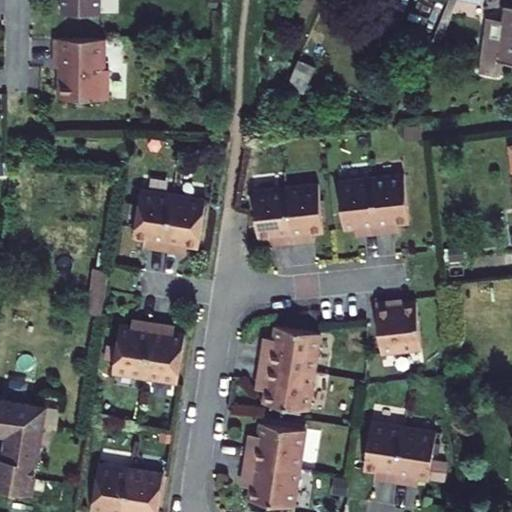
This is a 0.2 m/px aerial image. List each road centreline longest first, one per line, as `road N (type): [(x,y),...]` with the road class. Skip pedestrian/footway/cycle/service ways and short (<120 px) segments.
road 1 (residential): [(191,511),(225,294)]
road 2 (residential): [(225,294),(398,274)]
road 3 (residential): [(18,0),(17,135)]
